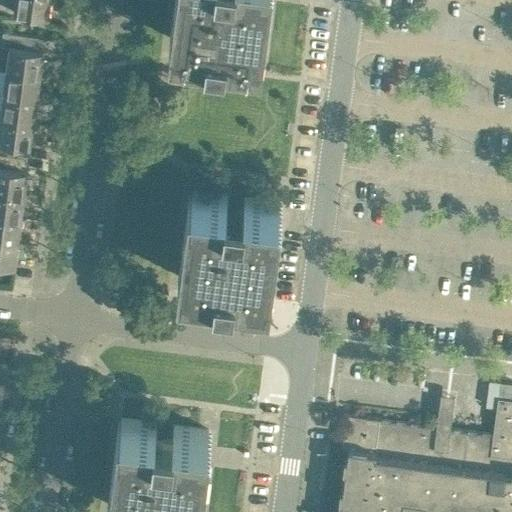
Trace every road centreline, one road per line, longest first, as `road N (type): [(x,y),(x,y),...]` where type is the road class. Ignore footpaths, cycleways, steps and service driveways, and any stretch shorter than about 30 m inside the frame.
road 1 (residential): [(305,350),(351,0)]
road 2 (residential): [(75,318),(115,0)]
road 3 (residential): [(305,350),(75,318)]
road 4 (residential): [(48,511),(75,318)]
road 5 (residential): [(283,511),(305,350)]
